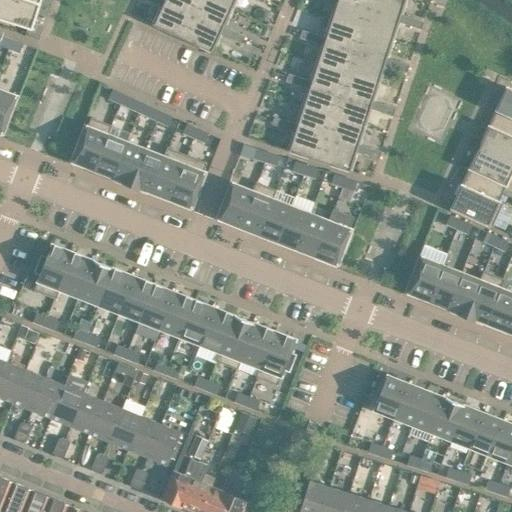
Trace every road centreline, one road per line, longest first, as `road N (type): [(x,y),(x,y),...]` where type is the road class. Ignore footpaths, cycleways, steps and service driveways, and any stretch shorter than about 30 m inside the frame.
road 1 (residential): [(511,372),(0,172)]
road 2 (residential): [(146,511),(0,454)]
